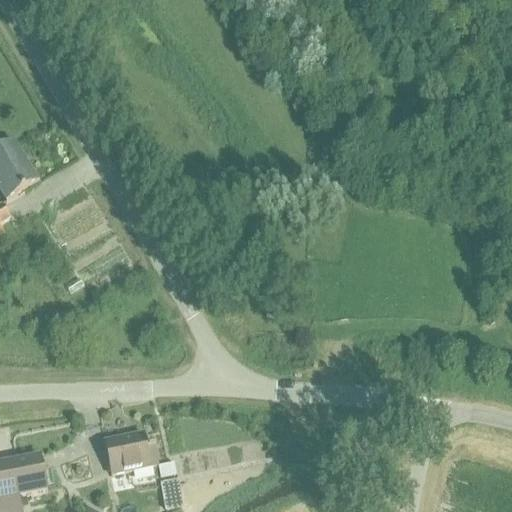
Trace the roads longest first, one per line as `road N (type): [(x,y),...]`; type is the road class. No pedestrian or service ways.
road 1 (unclassified): [(218,388),(192,318),(1,0)]
road 2 (unclassified): [(0,396),(218,388)]
road 3 (unclassified): [(424,422),(388,401),(218,388)]
